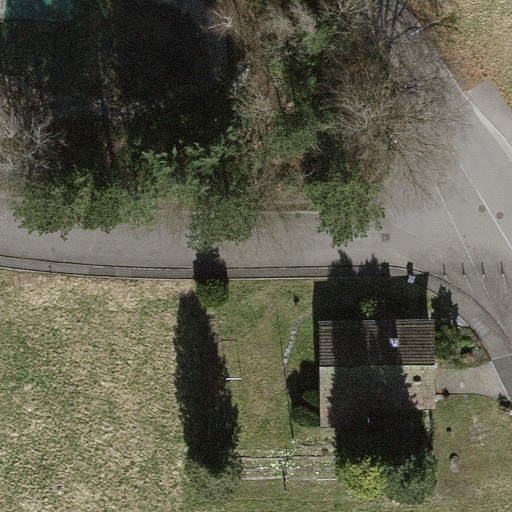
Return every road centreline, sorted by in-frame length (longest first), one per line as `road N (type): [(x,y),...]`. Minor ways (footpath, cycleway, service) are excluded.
road 1 (residential): [(508,211),(358,242),(56,236),(0,227)]
road 2 (residential): [(383,0),(508,211)]
